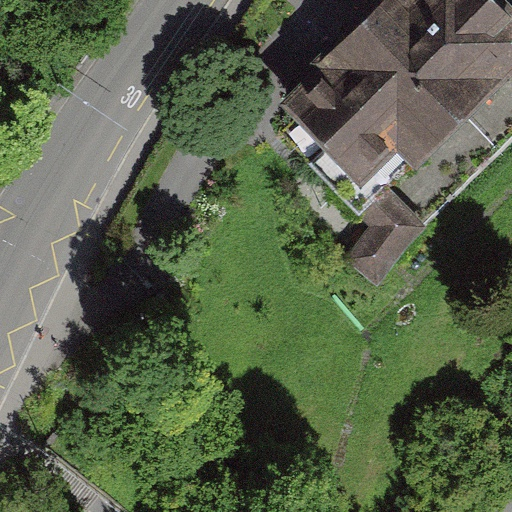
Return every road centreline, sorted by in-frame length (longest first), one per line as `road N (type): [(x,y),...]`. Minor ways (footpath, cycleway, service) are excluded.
road 1 (motorway): [(0,332),(365,262),(511,216)]
road 2 (tertiary): [(0,296),(72,163),(183,0)]
